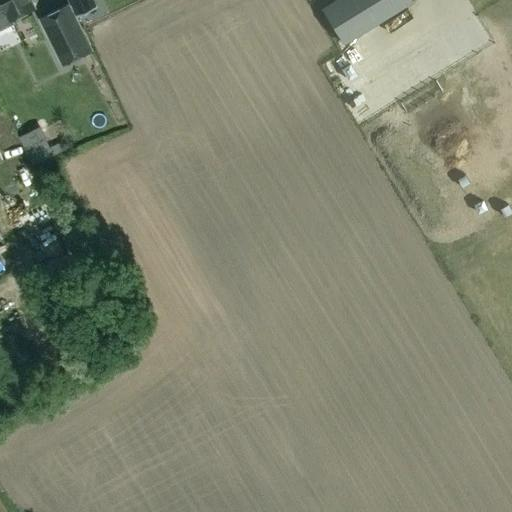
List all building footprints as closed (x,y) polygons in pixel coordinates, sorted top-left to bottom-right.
[(0,0),(0,27),(12,22),(10,18),(34,6),(30,0),(0,0)] [(67,0),(75,17),(96,8),(92,0),(67,0)] [(413,1),(412,0),(336,0),(324,8),(345,42),(413,1)] [(68,4),(39,18),(62,63),(90,49),(68,4)] [(63,151),(59,143),(48,148),(38,126),(17,136),(31,166),(63,151)]
